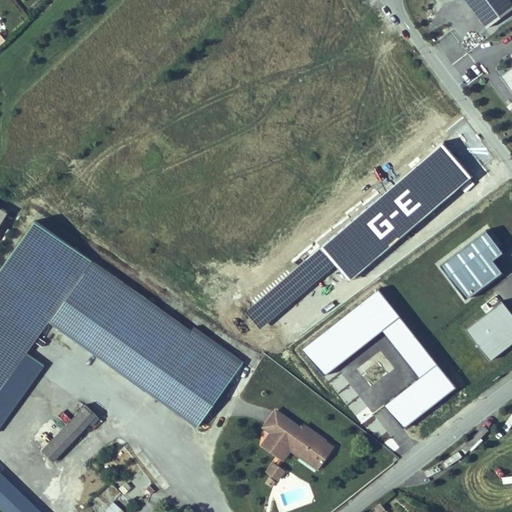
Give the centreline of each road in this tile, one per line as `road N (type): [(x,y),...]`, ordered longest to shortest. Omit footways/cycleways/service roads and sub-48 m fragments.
road 1 (residential): [(350,511),(511,385)]
road 2 (residential): [(392,0),(511,166)]
road 3 (unknown): [(185,462),(158,438),(117,433),(66,502),(47,511)]
